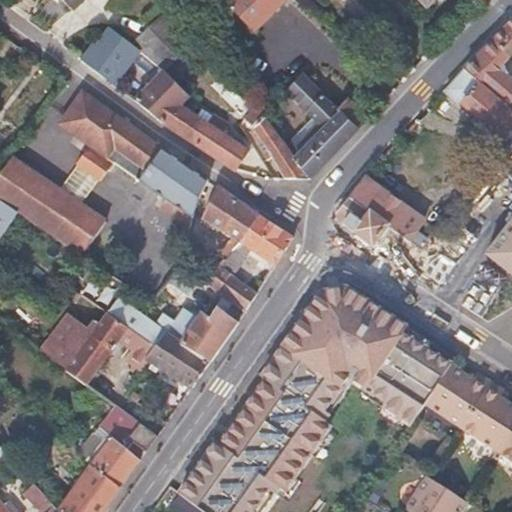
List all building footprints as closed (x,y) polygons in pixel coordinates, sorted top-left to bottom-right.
[(62,0),(74,12),(85,0),(62,0)] [(234,0),(228,6),(256,32),(287,0),(234,0)] [(437,0),(418,0),(429,9),(437,0)] [(196,42),(167,12),(131,44),(136,48),(164,71),(165,72),(196,42)] [(511,21),(494,40),(510,56),(511,54),(511,21)] [(110,83),(136,48),(131,44),(110,28),(97,46),(94,44),(82,61),(110,83)] [(511,80),(507,76),(503,67),(511,57),(510,56),(494,40),(464,70),(511,110),(511,80)] [(511,110),(464,70),(444,91),(460,104),(461,104),(506,142),(509,138),(511,140),(511,110)] [(165,72),(164,71),(135,101),(164,124),(182,107),(194,96),(165,72)] [(359,129),(302,74),(285,94),(313,119),(324,130),(294,160),(311,180),(359,129)] [(189,167),(81,91),(58,123),(92,148),(87,154),(86,153),(64,182),(65,183),(61,190),(13,157),(0,174),(0,200),(18,214),(82,256),(106,221),(81,204),(85,198),(87,199),(108,170),(107,169),(113,161),(141,180),(140,181),(166,199),(192,218),(200,198),(179,184),(189,167)] [(266,118),(272,110),(264,103),(258,110),(266,118)] [(238,172),(251,152),(223,134),(230,124),(214,114),(208,124),(182,107),(164,124),(238,172)] [(285,146),(266,118),(258,110),(256,107),(244,119),(255,129),(251,132),(268,160),(273,157),(287,179),(311,180),(294,160),(285,146)] [(324,130),(313,119),(285,146),(294,160),(324,130)] [(209,181),(189,167),(179,184),(200,198),(209,181)] [(367,176),(367,177),(350,199),(390,227),(412,243),(422,250),(426,243),(429,239),(419,232),(420,232),(427,219),(367,176)] [(259,217),(218,187),(203,219),(220,230),(219,232),(222,233),(231,239),(233,238),(218,255),(225,262),(259,217)] [(192,218),(166,199),(159,209),(186,228),(192,218)] [(390,227),(350,199),(336,216),(342,225),(374,248),(390,227)] [(0,240),(18,214),(0,200),(0,240)] [(207,284),(245,313),(258,293),(233,276),(248,256),(252,251),(275,266),(292,241),(259,217),(225,262),(207,284)] [(511,276),(511,221),(494,245),(486,255),(511,276)] [(390,227),(374,248),(396,264),(412,243),(390,227)] [(275,266),(252,251),(248,256),(272,272),(275,266)] [(207,284),(181,263),(160,290),(176,302),(182,295),(213,318),(211,320),(201,313),(197,318),(181,342),(211,363),(245,313),(207,284)] [(167,332),(119,299),(102,286),(95,295),(90,301),(108,314),(155,347),(167,332)] [(75,304),(81,295),(70,287),(64,296),(73,303),(75,303),(75,304)] [(95,295),(86,289),(81,295),(90,301),(95,295)] [(409,430),(452,365),(403,335),(407,328),(349,291),(317,294),(176,491),(203,511),(260,511),(273,494),(283,499),(334,431),(326,424),(351,388),(381,407),(379,412),(409,430)] [(197,318),(185,310),(173,326),(169,333),(181,342),(197,318)] [(155,347),(108,314),(99,324),(95,320),(89,329),(69,314),(41,351),(66,369),(65,370),(87,385),(118,341),(132,351),(125,361),(141,372),(147,362),(145,361),(146,360),(155,347)] [(169,333),(167,332),(155,347),(146,360),(148,361),(153,364),(192,390),(211,363),(181,342),(169,333)] [(141,381),(153,364),(148,361),(147,362),(141,372),(137,378),(141,381)] [(462,428),(492,382),(478,373),(474,380),(452,365),(426,405),(462,428)] [(497,451),(511,429),(511,404),(501,397),(505,391),(492,382),(462,428),(497,451)] [(144,456),(122,439),(136,421),(117,406),(79,453),(91,465),(121,487),(141,460),(144,456)] [(158,437),(141,424),(129,439),(146,452),(158,437)] [(511,461),(511,429),(497,451),(511,461)] [(121,487),(91,465),(59,511),(105,511),(122,488),(121,487)] [(461,511),(468,503),(465,502),(429,478),(427,476),(405,510),(407,511),(461,511)] [(44,511),(52,505),(34,485),(24,494),(40,511),(44,511)] [(17,511),(9,502),(4,506),(0,500),(0,511),(17,511)]
